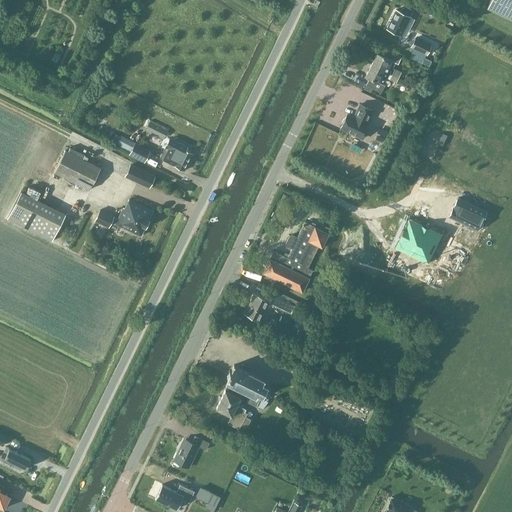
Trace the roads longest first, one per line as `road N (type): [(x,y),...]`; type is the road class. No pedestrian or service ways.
road 1 (unclassified): [(49,511),(302,0)]
road 2 (tertiary): [(113,501),(358,0)]
